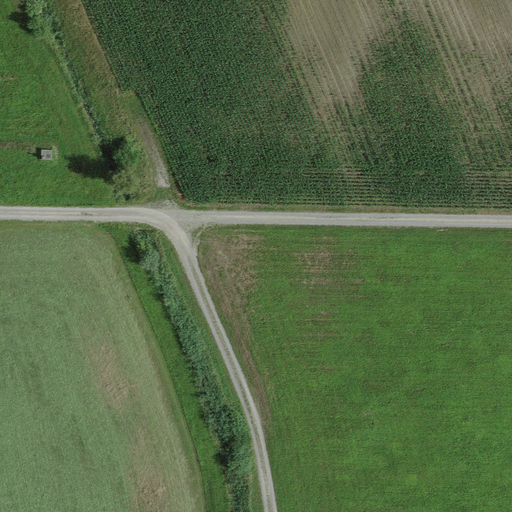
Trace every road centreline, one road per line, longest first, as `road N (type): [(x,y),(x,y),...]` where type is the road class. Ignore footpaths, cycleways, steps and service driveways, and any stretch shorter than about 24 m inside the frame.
road 1 (track): [(0,215),(511,225)]
road 2 (track): [(176,220),(248,409),(270,511)]
